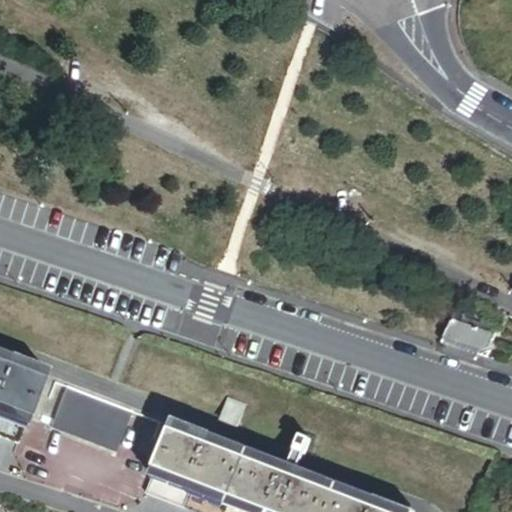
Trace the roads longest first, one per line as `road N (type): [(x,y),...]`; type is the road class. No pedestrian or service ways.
road 1 (residential): [(511,304),(0,62)]
road 2 (residential): [(511,410),(0,234)]
road 3 (tertiary): [(378,2),(409,52),(463,99)]
